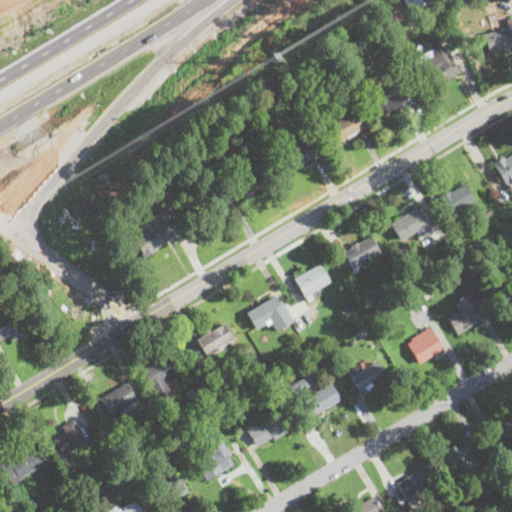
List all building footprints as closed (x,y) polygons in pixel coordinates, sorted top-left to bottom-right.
[(430,0),(431,1),(416,8),(415,7),(409,10),(403,0),(430,0)] [(511,45),(489,52),(484,33),(508,27),(506,20),(511,18),(511,45)] [(443,45),(459,72),(429,89),(413,62),(443,45)] [(365,65),(363,72),(350,68),(353,61),(365,65)] [(380,116),(371,100),(396,82),(407,100),(380,116)] [(343,101),(338,104),(335,98),(340,96),(343,101)] [(334,145),(324,129),(353,112),(362,128),(334,145)] [(286,174),(276,158),(305,140),(314,156),(286,174)] [(241,157),(233,164),(225,155),(233,148),(241,157)] [(511,152),(511,180),(505,184),(492,163),(511,152)] [(251,172),(262,188),(231,207),(217,185),(231,176),(235,182),(251,172)] [(465,184),(475,202),(451,216),(439,197),(465,184)] [(183,231),(155,247),(157,250),(145,257),(133,236),(144,229),(146,232),(165,220),(160,212),(169,207),(183,231)] [(402,241),(391,224),(418,207),(428,224),(402,241)] [(491,214),(483,219),(478,211),(487,207),(491,214)] [(354,268),(344,253),(370,236),(379,252),(354,268)] [(404,264),(397,256),(409,247),(415,256),(404,264)] [(304,296),(294,278),(319,264),(329,282),(304,296)] [(511,304),(507,307),(497,291),(511,282),(511,304)] [(432,295),(427,299),(422,292),(427,289),(432,295)] [(469,295),(473,303),(479,299),(489,315),(457,334),(447,317),(459,311),(455,303),(469,295)] [(284,312),(256,329),(247,313),(274,296),(284,312)] [(401,308),(396,312),(392,307),(397,303),(401,308)] [(352,310),(343,315),(339,308),(348,304),(352,310)] [(23,334),(12,340),(9,336),(0,341),(0,319),(11,313),(23,334)] [(233,339),(205,355),(197,340),(224,324),(233,339)] [(368,335),(361,340),(357,332),(364,328),(368,335)] [(433,332),(443,349),(419,363),(408,344),(423,332),(425,337),(433,332)] [(278,358),(269,363),(265,356),(275,351),(278,358)] [(150,386),(142,371),(166,357),(175,372),(150,386)] [(376,361),(385,376),(372,384),(373,386),(367,389),(365,388),(359,392),(350,377),(351,376),(349,373),(358,367),(361,370),(376,361)] [(288,384),(293,392),(315,379),(310,371),(288,384)] [(339,396),(330,382),(338,378),(346,392),(339,396)] [(109,415),(99,398),(126,382),(136,399),(109,415)] [(340,399),(310,417),(299,398),(306,394),(308,397),(331,383),(340,399)] [(189,408),(179,413),(174,403),(184,398),(189,408)] [(282,411),(293,430),(275,440),(273,436),(257,446),(246,428),(253,424),(254,427),(282,411)] [(511,433),(501,440),(493,425),(511,413),(511,433)] [(64,454),(55,440),(66,433),(62,427),(74,420),(86,441),(64,454)] [(472,450),(475,449),(477,454),(467,459),(472,467),(461,473),(456,464),(450,467),(446,458),(469,445),(472,450)] [(34,446),(44,463),(23,476),(25,479),(21,482),(18,478),(11,482),(0,464),(25,449),(26,451),(34,446)] [(233,464),(207,480),(196,462),(212,453),(213,456),(224,449),(233,464)] [(432,489),(414,500),(411,496),(406,500),(396,484),(423,468),(432,482),(429,484),(432,489)] [(159,509),(150,493),(179,476),(188,492),(159,509)] [(130,492),(123,496),(116,484),(123,480),(130,492)] [(47,501),(40,505),(36,498),(43,494),(47,501)] [(382,511),(349,511),(374,497),(382,511)] [(121,511),(136,503),(141,511),(107,511),(117,505),(121,511)]
